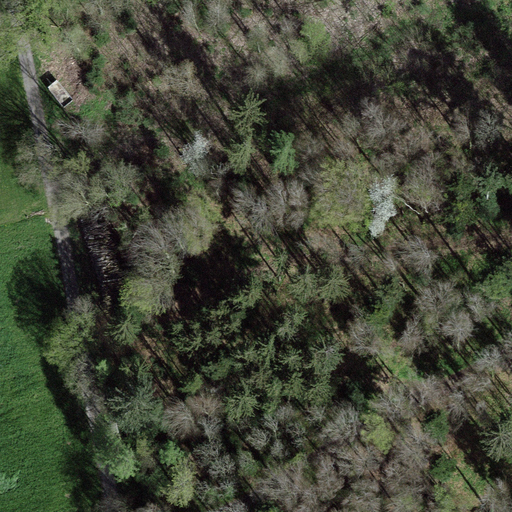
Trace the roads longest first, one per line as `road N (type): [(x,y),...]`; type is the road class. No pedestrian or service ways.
road 1 (track): [(24,38),(121,511)]
road 2 (track): [(227,511),(511,356)]
road 3 (track): [(186,0),(24,38)]
